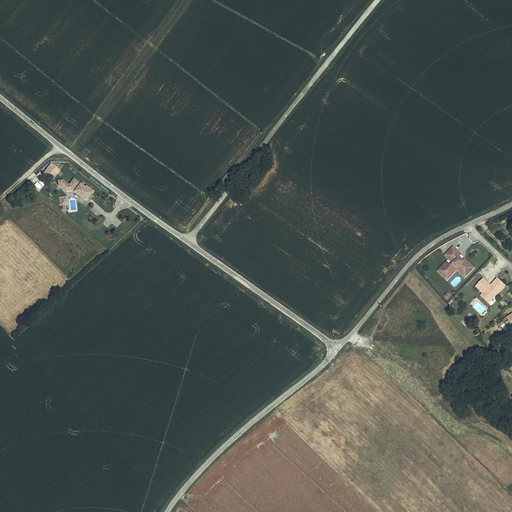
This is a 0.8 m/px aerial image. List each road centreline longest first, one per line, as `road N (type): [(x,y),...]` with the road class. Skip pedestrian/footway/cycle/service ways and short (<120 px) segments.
road 1 (unclassified): [(189,240),(378,0)]
road 2 (unclassified): [(166,511),(233,436),(337,346)]
road 3 (unclassified): [(0,96),(189,240)]
road 4 (unclassified): [(337,346),(430,243),(511,199)]
road 5 (unclassified): [(189,240),(337,346)]
